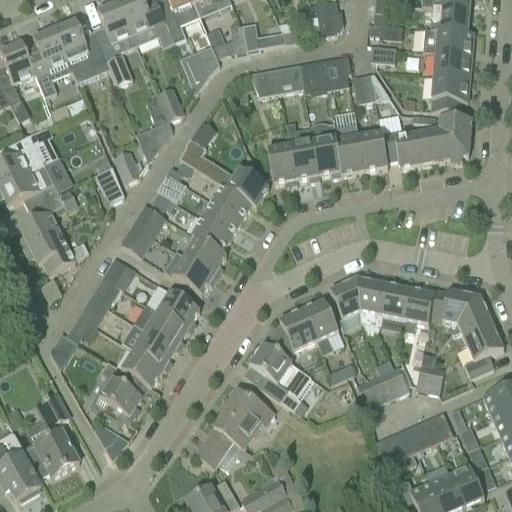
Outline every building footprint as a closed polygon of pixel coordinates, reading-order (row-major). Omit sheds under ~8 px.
[(156,15),(159,23),(160,22),(173,52),(185,47),(179,33),(199,25),(188,0),(164,0),(168,10),(156,15)] [(188,0),(199,25),(230,12),(227,5),(224,0),(188,0)] [(375,0),(375,11),(385,11),(386,1),(397,2),(397,0),(375,0)] [(432,15),(468,18),(469,0),(433,0),(433,4),(421,3),(420,13),(432,15)] [(126,1),(115,5),(135,53),(156,44),(162,57),(173,52),(160,22),(159,23),(150,26),(139,2),(128,7),(126,1)] [(107,15),(96,20),(111,56),(101,60),(100,60),(105,71),(115,95),(131,88),(119,59),(135,53),(115,5),(105,10),(107,15)] [(301,15),(304,27),(316,25),(340,21),(340,20),(336,20),(335,9),(314,12),(301,15)] [(375,11),(373,32),(383,33),(385,11),(375,11)] [(432,15),(430,38),(466,41),(468,18),(432,15)] [(316,25),(304,27),(307,48),(320,46),(316,25)] [(61,28),(51,32),(70,79),(81,78),(82,80),(84,83),(88,84),(91,84),(94,83),(95,82),(97,80),(98,78),(98,74),(105,71),(100,60),(101,60),(96,47),(85,52),(83,47),(75,29),(64,34),(61,28)] [(278,33),(282,41),(284,52),(297,50),(293,30),(278,33)] [(254,31),(240,33),(242,38),(246,59),(284,52),(282,41),(256,46),(254,31)] [(40,66),(29,70),(34,83),(43,106),(55,101),(50,89),(71,80),(70,79),(51,32),(40,36),(43,42),(32,47),(40,66)] [(367,32),(366,42),(382,44),(383,33),(373,32),(367,32)] [(218,34),(204,40),(211,55),(216,67),(228,61),(234,61),(246,59),(242,38),(240,33),(229,35),(231,47),(224,50),(218,34)] [(430,38),(423,38),(422,58),(435,60),(435,61),(470,64),(472,41),(466,41),(430,38)] [(0,80),(0,94),(9,113),(19,107),(12,92),(34,83),(29,70),(19,46),(8,50),(10,56),(0,60),(0,62),(6,77),(0,80)] [(371,54),(369,70),(393,72),(395,56),(371,54)] [(216,67),(211,55),(179,68),(195,105),(209,84),(219,73),(216,67)] [(435,61),(433,84),(468,87),(470,64),(435,61)] [(347,65),(320,70),(325,99),(348,95),(346,83),(350,82),(347,65)] [(325,99),(320,70),(298,74),(302,98),(303,103),(325,99)] [(302,98),(298,74),(275,78),(280,102),(302,98)] [(280,102),(275,78),(249,83),(258,106),(280,102)] [(389,105),(374,82),(369,83),(373,102),(374,108),(389,105)] [(369,83),(352,86),(355,106),(356,112),(374,108),(373,102),(369,83)] [(432,107),(431,119),(459,122),(460,110),(466,110),(468,87),(433,84),(431,107),(432,107)] [(0,117),(9,113),(0,94),(0,117)] [(156,103),(167,129),(167,130),(182,124),(171,97),(156,103)] [(437,138),(414,142),(420,173),(449,168),(449,172),(461,170),(460,166),(467,165),(470,128),(438,126),(437,138)] [(135,143),(147,173),(171,138),(167,130),(167,129),(135,143)] [(309,134),(309,135),(318,184),(330,182),(331,186),(341,184),(332,136),(333,136),(332,131),(327,132),(327,130),(323,130),(320,129),(317,130),(314,131),(310,133),(309,134)] [(292,131),(285,132),(288,154),(289,153),(295,188),(296,188),(308,186),(308,190),(319,188),(318,184),(309,135),(294,138),(292,131)] [(354,132),(333,136),(332,136),(341,184),(363,180),(357,145),(356,145),(354,132)] [(378,134),(380,141),(386,170),(397,168),(399,177),(420,173),(414,142),(394,145),(393,140),(391,132),(378,134)] [(0,195),(42,174),(41,171),(43,170),(35,153),(51,144),(46,135),(28,144),(17,149),(23,160),(18,162),(0,170),(0,195)] [(380,141),(357,145),(363,180),(387,175),(386,170),(380,141)] [(178,167),(182,169),(193,176),(221,194),(250,212),(250,213),(255,216),(268,195),(238,177),(233,184),(201,164),(205,157),(189,147),(184,154),(185,155),(178,167)] [(289,153),(288,154),(266,158),(272,192),(285,190),(286,194),(297,192),(296,188),(295,188),(289,153)] [(113,167),(116,174),(124,192),(139,186),(128,161),(113,167)] [(98,174),(101,179),(111,173),(107,165),(101,167),(98,174)] [(170,175),(165,182),(179,191),(183,183),(187,185),(193,176),(182,169),(176,179),(170,175)] [(42,174),(0,195),(0,207),(3,206),(7,215),(25,206),(38,200),(42,198),(47,208),(58,203),(56,199),(60,196),(57,190),(52,188),(45,173),(43,175),(42,174)] [(111,176),(96,183),(109,213),(123,205),(111,176)] [(155,198),(158,200),(176,211),(182,201),(175,197),(179,191),(165,182),(155,198)] [(221,194),(210,210),(240,229),(250,213),(250,212),(221,194)] [(158,200),(148,217),(159,223),(163,216),(170,220),(176,211),(158,200)] [(58,203),(47,208),(52,219),(56,217),(57,221),(71,215),(64,201),(58,203)] [(210,210),(200,226),(230,245),(240,229),(210,210)] [(144,214),(132,233),(152,246),(164,227),(158,223),(159,223),(148,217),(144,214)] [(17,248),(22,258),(58,240),(48,221),(36,227),(18,236),(23,245),(17,248)] [(190,243),(195,246),(220,261),(230,245),(200,226),(190,243)] [(152,246),(132,233),(120,253),(140,266),(152,246)] [(58,240),(22,258),(27,268),(33,265),(37,275),(42,272),(48,284),(74,271),(73,269),(88,262),(82,251),(68,259),(58,240)] [(195,246),(183,265),(216,286),(221,277),(218,275),(225,264),(220,261),(195,246)] [(216,286),(183,265),(171,285),(200,303),(207,293),(210,295),(216,286)] [(114,266),(101,286),(119,297),(127,284),(120,280),(125,273),(114,266)] [(101,286),(89,305),(107,316),(119,297),(101,286)] [(328,298),(342,328),(359,320),(355,286),(328,298)] [(384,292),(355,286),(359,320),(361,320),(360,330),(363,330),(362,332),(375,334),(375,333),(379,334),(380,324),(378,324),(384,292)] [(40,294),(48,310),(61,304),(52,288),(40,294)] [(378,324),(380,324),(402,329),(409,297),(384,292),(378,324)] [(409,297),(402,329),(404,329),(401,339),(412,341),(413,331),(427,334),(429,327),(435,298),(424,296),(423,300),(409,297)] [(435,298),(429,327),(440,329),(440,330),(456,333),(479,305),(447,298),(446,300),(435,298)] [(169,300),(157,319),(156,320),(186,339),(189,341),(195,332),(192,330),(199,319),(169,300)] [(89,305),(77,325),(95,336),(107,316),(89,305)] [(479,305),(456,333),(452,338),(451,341),(452,343),(459,340),(463,348),(492,335),(479,305)] [(323,308),(301,318),(315,350),(321,362),(332,357),(327,345),(337,341),(323,308)] [(144,312),(132,332),(174,358),(177,360),(183,351),(180,349),(186,339),(156,320),(157,319),(144,312)] [(279,332),(264,353),(286,369),(292,360),(315,350),(301,318),(278,328),(279,332)] [(95,336),(77,325),(65,345),(76,351),(81,344),(88,348),(95,336)] [(174,358),(132,332),(120,352),(132,359),(162,377),(162,378),(165,380),(171,371),(168,369),(174,358)] [(492,335),(463,348),(472,370),(463,374),(469,387),(493,376),(487,364),(502,358),(492,335)] [(286,369),(264,353),(262,352),(247,373),(265,385),(258,395),(275,407),(292,418),(299,408),(295,405),(310,385),(286,369)] [(420,371),(432,373),(435,360),(422,358),(420,371)] [(120,379),(145,394),(150,397),(162,378),(162,377),(132,359),(120,379)] [(393,377),(387,380),(397,404),(408,399),(400,381),(398,375),(401,374),(397,363),(388,367),(393,377)] [(110,387),(98,407),(90,420),(116,437),(121,429),(128,433),(137,417),(134,415),(140,405),(139,405),(145,394),(120,379),(106,370),(100,380),(110,387)] [(332,391),(354,381),(350,372),(328,382),(332,391)] [(419,373),(418,379),(414,398),(426,401),(431,375),(419,373)] [(431,375),(426,401),(438,403),(443,378),(431,375)] [(376,377),(374,378),(387,408),(397,404),(387,380),(379,384),(376,377)] [(370,387),(366,389),(377,413),(387,408),(374,378),(367,381),(370,387)] [(355,394),(357,397),(366,418),(377,413),(366,389),(355,394)] [(511,391),(481,404),(491,426),(511,416),(511,391)] [(193,463),(210,474),(213,477),(216,472),(222,476),(233,460),(245,468),(249,462),(242,457),(270,418),(250,404),(248,406),(236,397),(223,414),(226,416),(193,463)] [(33,454),(24,459),(40,487),(48,482),(50,486),(78,470),(57,432),(68,425),(56,402),(38,412),(35,414),(51,444),(33,454)] [(511,416),(491,426),(499,446),(511,440),(511,416)] [(442,421),(430,426),(440,449),(452,444),(442,421)] [(430,426),(419,431),(429,454),(440,449),(430,426)] [(419,431),(407,436),(417,459),(429,454),(419,431)] [(101,433),(94,438),(93,438),(104,456),(112,452),(117,443),(101,433)] [(407,436),(395,441),(405,464),(417,459),(407,436)] [(511,440),(499,446),(508,465),(511,463),(511,440)] [(405,464),(395,441),(384,446),(394,469),(405,464)] [(0,491),(1,493),(5,491),(15,509),(19,507),(20,509),(37,500),(36,497),(40,495),(10,442),(0,447),(0,491)] [(384,446),(372,451),(382,475),(394,469),(384,446)] [(469,474),(448,483),(460,511),(472,511),(483,507),(469,474)] [(495,493),(487,474),(477,479),(485,497),(495,493)] [(460,511),(448,483),(428,492),(436,511),(460,511)] [(237,511),(223,488),(209,496),(185,510),(185,511),(237,511)] [(242,511),(269,511),(285,503),(278,488),(240,509),(242,511)] [(407,489),(393,495),(400,511),(436,511),(428,492),(412,499),(407,489)] [(289,511),(285,503),(269,511),(289,511)]
